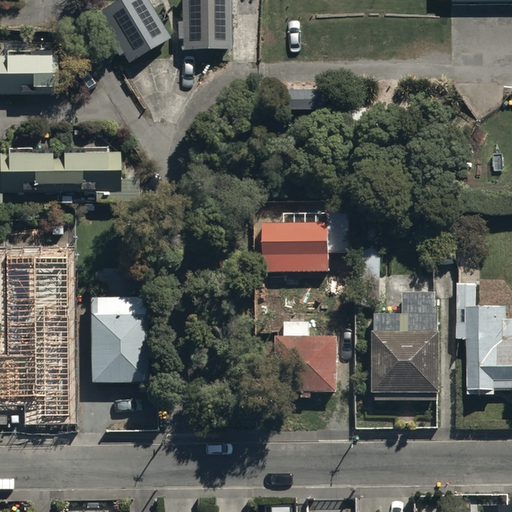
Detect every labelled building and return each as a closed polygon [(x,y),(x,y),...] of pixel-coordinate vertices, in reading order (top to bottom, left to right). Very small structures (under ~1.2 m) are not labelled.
[(169,38),(146,0),(113,0),(94,12),(125,64),(169,38)] [(230,49),(228,0),(180,0),(181,21),(177,21),(178,38),(182,38),(182,50),(230,49)] [(0,52),(0,93),(58,95),(59,54),(0,52)] [(0,202),(1,202),(1,191),(94,190),(94,201),(119,201),(119,151),(104,151),(104,147),(61,147),(61,155),(51,155),(51,147),(7,147),(7,152),(0,152),(0,202)] [(327,221),(249,221),(249,270),(328,270),(328,250),(348,250),(348,203),(327,203),(327,221)] [(76,222),(47,221),(47,264),(75,264),(76,222)] [(380,247),(360,247),(359,301),(379,302),(380,247)] [(29,305),(8,306),(8,390),(62,390),(62,291),(41,291),(41,277),(23,277),(23,273),(10,273),(10,295),(29,295),(29,305)] [(476,283),(458,282),(457,337),(466,337),(465,393),(493,393),(493,388),(511,388),(511,317),(506,317),(506,303),(476,303),(476,283)] [(439,291),(401,290),(401,312),(371,311),(370,391),(438,392),(439,291)] [(143,296),(89,296),(89,380),(144,380),(143,296)] [(283,334),(276,334),(275,396),(337,396),(337,334),(310,334),(310,321),(283,321),(283,334)] [(511,511),(511,503),(481,504),(481,511),(511,511)]
